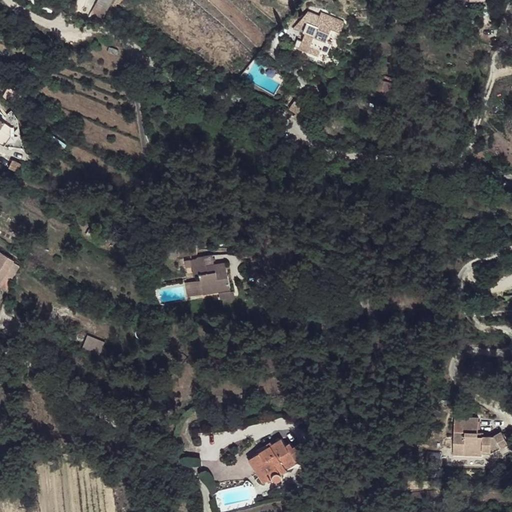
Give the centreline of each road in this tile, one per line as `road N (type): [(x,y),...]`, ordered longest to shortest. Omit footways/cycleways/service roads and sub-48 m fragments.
road 1 (residential): [(52,25),(117,32),(163,76),(292,132),(384,159),(511,173)]
road 2 (residential): [(204,511),(199,478),(170,446),(0,347)]
